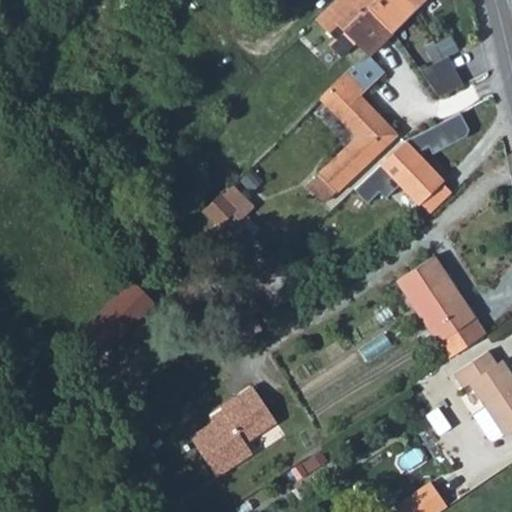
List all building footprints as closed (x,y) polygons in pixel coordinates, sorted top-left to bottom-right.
[(334,0),(323,12),(341,31),(367,6),(373,0),(334,0)] [(373,0),(367,6),(392,32),(426,0),(373,0)] [(367,6),(341,31),(353,43),(366,57),(392,32),(367,6)] [(341,31),(323,12),(314,20),(332,38),(328,43),(340,56),(353,43),(341,31)] [(424,67),(441,95),(464,81),(447,53),(424,67)] [(319,99),(359,140),(320,178),(338,196),(395,139),(386,130),(389,127),(359,97),(383,74),(366,57),(354,69),(351,67),(319,99)] [(379,166),(417,204),(440,182),(403,144),(379,166)] [(320,178),(307,191),(325,209),(338,196),(320,178)] [(219,195),(236,211),(233,215),(241,223),(254,210),(230,185),(219,195)] [(202,212),(219,228),(233,215),(236,211),(219,195),(202,212)] [(250,265),(272,292),(294,274),(273,247),(250,265)] [(446,358),(483,334),(431,256),(394,280),(446,358)] [(81,329),(103,351),(152,305),(132,284),(81,329)] [(451,373),(461,387),(467,383),(483,406),(471,415),(488,439),(493,439),(502,433),(504,435),(511,429),(511,377),(499,359),(494,364),(485,350),(451,373)] [(248,387),(216,408),(218,410),(221,415),(209,423),(186,438),(212,477),(247,454),(240,443),(272,423),(248,387)] [(209,423),(221,415),(218,410),(206,418),(209,423)] [(395,510),(396,511),(438,511),(446,507),(431,485),(395,510)]
